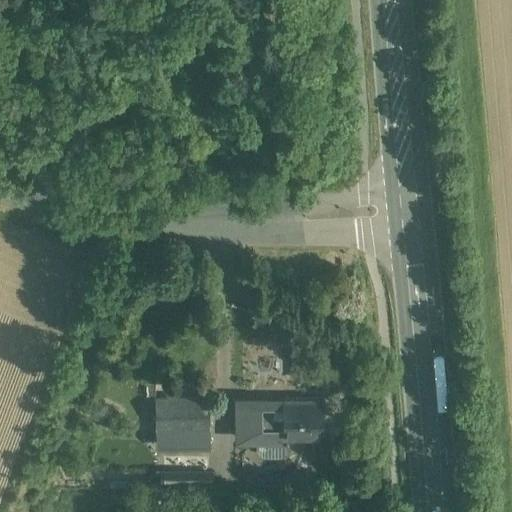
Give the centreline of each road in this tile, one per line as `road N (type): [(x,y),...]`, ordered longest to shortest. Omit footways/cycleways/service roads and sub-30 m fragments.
road 1 (unclassified): [(0,190),(126,225),(409,210)]
road 2 (primary): [(434,511),(409,210)]
road 3 (primary): [(409,210),(392,0)]
